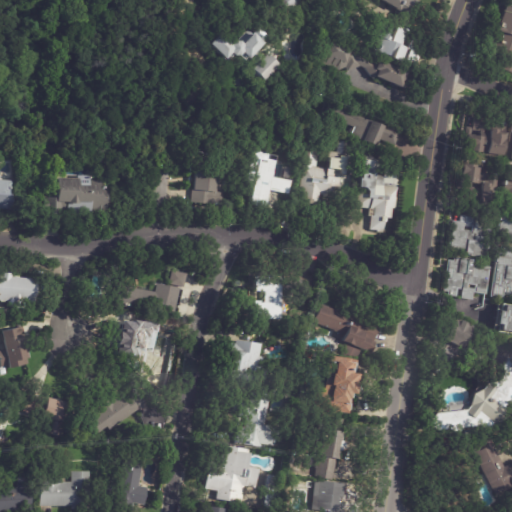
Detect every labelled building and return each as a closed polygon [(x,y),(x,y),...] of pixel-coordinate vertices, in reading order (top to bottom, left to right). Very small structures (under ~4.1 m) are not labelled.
[(303,0),(287,14),(275,0),(303,0)] [(413,0),(421,4),(408,26),(398,19),(400,15),(374,0),(413,0)] [(511,0),(511,74),(497,69),(499,62),(490,59),(493,51),(483,47),(489,31),(494,32),(505,0),(511,0)] [(419,57),(414,68),(402,62),(403,61),(401,60),(399,65),(369,52),(374,40),(367,36),(369,30),(374,31),(376,25),(386,29),(385,33),(389,35),(393,26),(406,32),(405,35),(422,43),(418,53),(421,54),(419,57)] [(244,60),(238,55),(236,58),(230,58),(227,55),(221,62),(206,47),(216,36),(227,47),(230,44),(236,43),(235,42),(246,31),(260,45),(255,51),(262,58),(265,55),(278,68),(268,78),(267,77),(261,83),(250,71),(254,67),(246,60),(245,61),(244,60)] [(373,79),(371,80),(363,69),(357,67),(346,73),(344,68),(338,71),(311,61),(319,41),(347,52),(346,54),(374,65),(375,63),(405,74),(399,89),(373,79)] [(401,134),(396,146),(378,139),(375,148),(350,137),(353,128),(326,117),(331,106),(382,128),(383,126),(401,133),(401,134)] [(475,117),(487,118),(486,127),(490,127),(491,119),(507,121),(502,159),(462,154),(465,133),(468,134),(468,128),(472,129),(474,116),(475,117)] [(345,143),(347,143),(346,161),(352,161),(351,174),(344,174),(344,178),(342,178),(341,200),(323,199),(322,215),(305,214),(306,202),(301,202),(304,149),(319,150),(318,169),(327,169),(328,153),(336,154),(337,143),(345,143)] [(273,178),(275,161),(266,160),(267,154),(256,152),(249,204),(266,207),(268,192),(290,195),(292,180),(273,178)] [(488,208),(479,206),(480,199),(465,197),(466,189),(458,188),(462,162),(477,165),(477,160),(487,162),(485,176),(489,176),(490,172),(503,174),(497,209),(488,208)] [(373,165),(378,165),(376,186),(382,186),(384,170),(393,171),(393,167),(399,168),(397,191),(396,191),(395,199),(396,199),(395,210),(392,210),(391,220),(384,219),(383,234),(377,233),(377,232),(369,231),(371,217),(372,217),(373,210),(357,208),(358,193),(367,194),(364,191),(358,190),(359,181),(361,181),(362,172),(361,172),(361,164),(373,165)] [(511,198),(511,165),(507,165),(503,197),(511,198)] [(224,193),(223,206),(192,203),(195,171),(218,174),(216,192),(224,193)] [(104,187),(107,187),(107,212),(90,212),(90,215),(65,215),(65,209),(61,209),(61,215),(40,215),(40,197),(51,197),(51,182),(74,181),(74,177),(87,177),(87,181),(99,181),(99,187),(104,187)] [(0,182),(10,183),(8,212),(0,211),(0,182)] [(511,240),(497,239),(500,210),(504,210),(504,205),(511,206),(511,240)] [(450,248),(453,220),(460,221),(461,215),(479,217),(478,222),(494,224),(489,258),(465,255),(465,250),(450,248)] [(511,294),(505,294),(504,298),(492,297),(496,258),(498,258),(499,257),(500,257),(501,246),(511,247),(511,294)] [(485,294),(474,292),(473,300),(461,298),(463,289),(458,288),(457,296),(448,295),(449,291),(444,290),(448,260),(455,261),(455,257),(474,260),(473,266),(491,268),(487,294),(485,294)] [(185,274),(182,287),(167,284),(170,270),(185,273),(185,274)] [(34,303),(2,301),(2,303),(0,302),(0,273),(10,273),(9,277),(36,279),(34,303)] [(252,282),(252,281),(254,281),(254,276),(281,276),(281,302),(283,302),(283,320),(256,320),(256,307),(253,307),(253,301),(261,301),(261,303),(262,303),(262,292),(255,292),(255,288),(252,288),(252,282)] [(178,288),(179,288),(174,315),(114,305),(117,286),(154,292),(155,284),(178,288)] [(376,333),(373,341),(377,343),(372,353),(366,350),(365,351),(341,341),(344,334),(312,322),(320,303),(344,313),(345,309),(359,315),(357,318),(378,327),(376,333)] [(502,306),(511,307),(511,333),(498,332),(499,325),(495,325),(496,311),(501,312),(502,306)] [(466,341),(463,348),(444,339),(454,318),(473,327),(466,341)] [(138,324),(147,327),(142,347),(167,354),(163,368),(138,361),(137,365),(119,360),(130,322),(138,324)] [(23,338),(26,351),(25,351),(28,363),(0,370),(0,350),(2,350),(0,342),(0,330),(20,326),(23,338)] [(251,343),(259,344),(257,357),(260,357),(257,382),(219,377),(221,361),(227,362),(227,355),(224,355),(225,343),(232,344),(232,340),(251,343)] [(349,355),(342,353),(345,345),(360,351),(357,358),(349,355)] [(511,400),(505,409),(505,419),(495,423),(463,428),(459,432),(454,433),(453,429),(438,431),(428,423),(434,414),(465,410),(468,406),(470,394),(481,390),(486,384),(480,379),(498,355),(509,355),(511,370),(511,400)] [(353,393),(353,394),(350,394),(350,398),(346,398),(346,399),(345,399),(345,400),(348,400),(347,404),(348,404),(347,410),(346,410),(346,414),(335,412),(335,414),(316,412),(316,409),(307,408),(309,391),(321,392),(325,356),(346,359),(345,362),(356,363),(353,393)] [(144,402),(146,405),(139,410),(138,408),(107,431),(105,427),(94,434),(84,419),(96,411),(93,407),(109,395),(112,399),(118,395),(121,400),(135,390),(144,402)] [(276,436),(275,440),(274,440),(273,446),(259,444),(259,447),(234,443),(236,430),(242,430),(247,392),(267,395),(263,425),(277,427),(276,436)] [(28,396),(44,400),(45,397),(78,405),(73,425),(65,423),(61,437),(46,433),(49,419),(21,412),(25,395),(28,396)] [(341,425),(340,431),(342,431),(338,460),(334,459),(332,481),(313,478),(316,457),(312,456),(317,416),(341,419),(341,425)] [(499,459),(503,468),(511,463),(511,482),(508,485),(510,488),(495,496),(470,449),(489,439),(499,459)] [(248,455),(245,467),(257,469),(254,488),(242,487),(240,504),(214,500),(215,491),(202,489),(207,462),(219,464),(222,446),(248,450),(248,455)] [(140,464),(137,486),(145,487),(143,505),(131,503),(129,511),(113,510),(115,500),(98,498),(100,481),(116,484),(119,461),(140,464)] [(53,506),(37,506),(37,478),(61,478),(61,482),(70,482),(70,472),(89,472),(89,509),(70,509),(70,506),(53,506)] [(276,510),(261,508),(266,475),(280,477),(276,510)] [(12,511),(0,511),(0,488),(16,487),(15,477),(31,476),(33,511),(12,511)] [(344,485),(340,511),(318,511),(309,511),(313,481),(344,485)]
